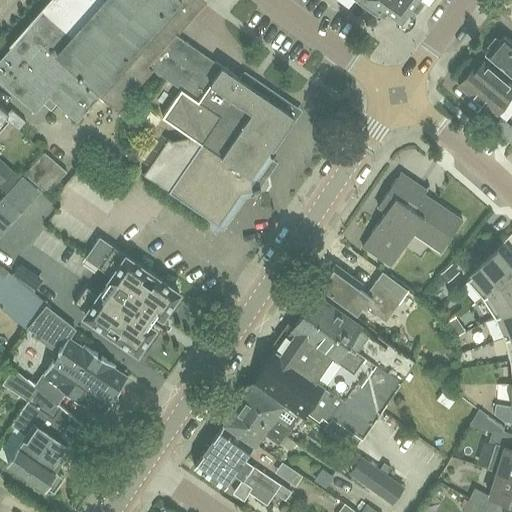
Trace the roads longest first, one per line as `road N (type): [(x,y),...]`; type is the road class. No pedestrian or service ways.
road 1 (tertiary): [(146,465),(395,98)]
road 2 (unclassified): [(266,0),(395,98)]
road 3 (residential): [(511,193),(395,98)]
road 4 (tertiary): [(395,98),(468,0)]
